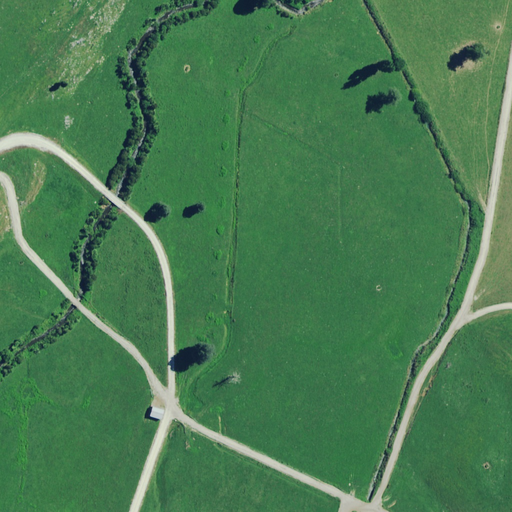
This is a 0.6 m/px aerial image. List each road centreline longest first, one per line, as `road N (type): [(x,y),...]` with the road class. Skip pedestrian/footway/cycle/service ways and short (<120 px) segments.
road 1 (track): [(169,409),(360,507),(377,503),(420,380),(462,314),(484,251),(511,73)]
road 2 (track): [(0,145),(31,138),(52,146),(132,213),(163,262),(169,415),(135,511)]
road 3 (track): [(0,176),(19,237),(94,320),(127,344),(170,405)]
